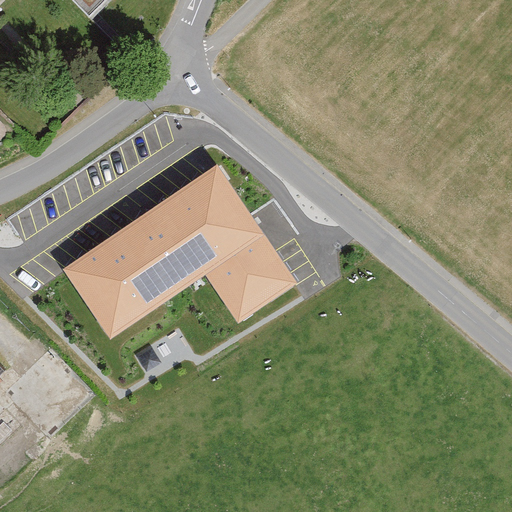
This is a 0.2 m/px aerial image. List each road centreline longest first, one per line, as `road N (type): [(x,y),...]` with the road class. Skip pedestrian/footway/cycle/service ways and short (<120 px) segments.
road 1 (residential): [(190,72),(214,103),(511,354)]
road 2 (residential): [(0,191),(190,72)]
